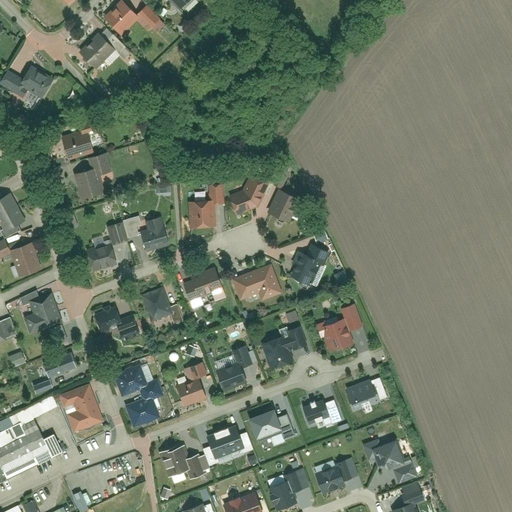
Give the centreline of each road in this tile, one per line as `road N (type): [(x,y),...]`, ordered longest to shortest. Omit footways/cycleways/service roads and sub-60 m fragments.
road 1 (residential): [(126,443),(379,348)]
road 2 (residential): [(71,303),(242,234)]
road 3 (residential): [(71,303),(12,153),(0,146)]
road 4 (residential): [(126,443),(71,303)]
road 5 (residential): [(0,499),(126,443)]
